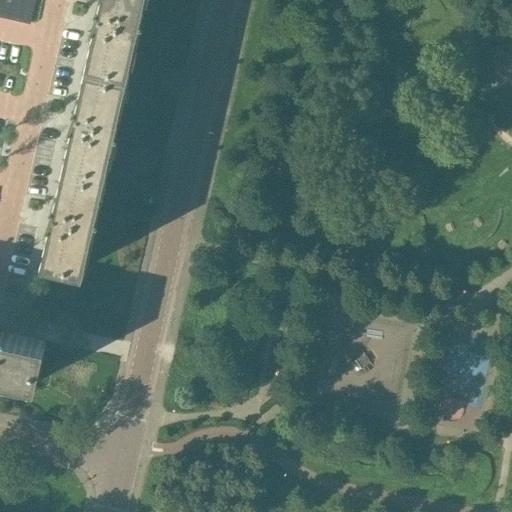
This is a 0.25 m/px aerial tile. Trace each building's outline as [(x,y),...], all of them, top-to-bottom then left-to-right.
[(0,0),(0,15),(6,17),(9,0),(0,0)] [(18,20),(22,0),(9,0),(6,17),(18,20)] [(30,23),(35,1),(33,0),(22,0),(18,20),(30,23)] [(130,69),(145,0),(101,0),(96,26),(88,60),(130,69)] [(107,170),(130,69),(88,60),(74,124),(65,161),(107,170)] [(85,267),(107,170),(65,161),(51,222),(44,257),(85,267)] [(0,330),(0,373),(37,382),(46,340),(0,330)] [(235,456),(233,472),(244,474),(247,458),(235,456)]
